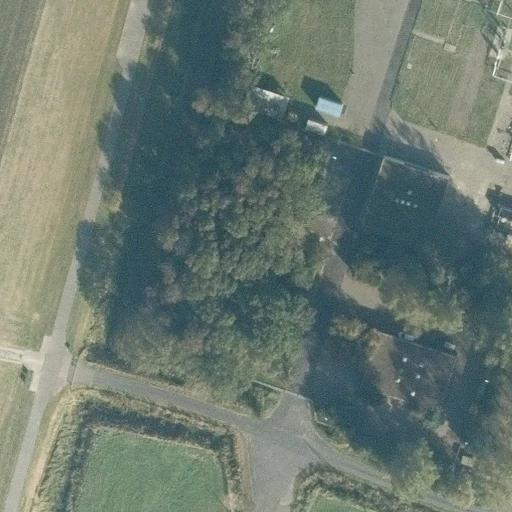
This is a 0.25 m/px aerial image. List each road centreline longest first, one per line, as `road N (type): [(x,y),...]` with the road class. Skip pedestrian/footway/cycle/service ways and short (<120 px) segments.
road 1 (unclassified): [(78,374),(290,439),(486,511)]
road 2 (track): [(148,0),(50,368)]
road 3 (track): [(11,511),(50,368)]
